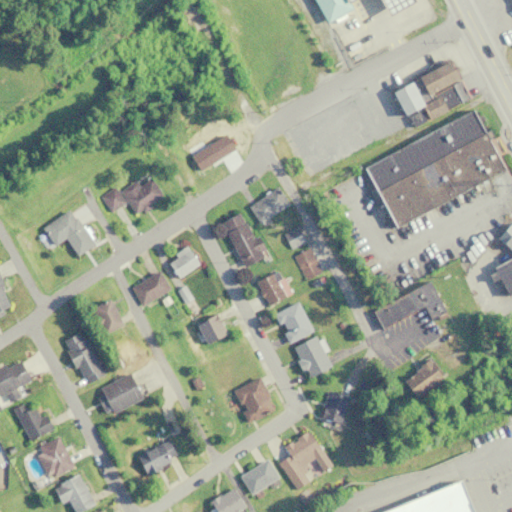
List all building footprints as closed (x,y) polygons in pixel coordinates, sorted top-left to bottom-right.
[(312,0),(344,0),(346,2),(349,7),(324,21),(312,0)] [(344,0),(404,0),(406,2),(381,16),(372,0),(349,0),(346,2),(344,0)] [(406,77),(416,96),(454,76),(444,57),(406,77)] [(454,76),(465,96),(427,116),(416,96),(454,76)] [(360,167),(391,225),(502,165),(470,107),(360,167)] [(160,194),(146,174),(117,194),(111,185),(96,196),(108,213),(124,201),(133,214),(160,194)] [(246,206),(258,223),(286,203),(274,185),(246,206)] [(62,239),(74,255),(92,242),(66,208),(40,228),(53,246),(62,239)] [(239,266),(262,256),(241,211),(219,221),(239,266)] [(286,249),(303,241),(296,226),(279,234),(286,249)] [(500,229),(511,239),(511,250),(508,253),(492,237),(500,229)] [(195,266),(184,245),(162,257),(173,278),(195,266)] [(301,279),(319,273),(309,249),(292,255),(301,279)] [(488,264),(508,253),(511,250),(511,287),(504,292),(488,264)] [(263,305),(288,293),(275,268),(251,280),(263,305)] [(166,288),(155,270),(127,287),(138,305),(166,288)] [(368,308),(378,327),(418,305),(425,319),(444,309),(426,276),(368,308)] [(0,313),(11,308),(0,286),(0,313)] [(107,334),(122,319),(101,297),(86,313),(107,334)] [(310,329),(295,300),(270,313),(285,342),(310,329)] [(202,343),(223,332),(212,313),(192,324),(202,343)] [(84,383),(101,371),(73,330),(56,342),(84,383)] [(314,334),(288,346),(302,376),(328,364),(314,334)] [(396,377),(412,399),(444,377),(429,354),(396,377)] [(0,393),(27,380),(16,357),(0,364),(0,393)] [(136,400),(126,374),(91,388),(101,414),(136,400)] [(228,390),(246,422),(272,407),(254,375),(228,390)] [(337,423),(345,395),(323,389),(315,417),(337,423)] [(11,413),(24,440),(49,429),(36,401),(11,413)] [(308,433),(272,456),(294,489),(329,465),(308,433)] [(44,478),(69,465),(54,436),(29,449),(44,478)] [(169,458),(159,441),(131,456),(141,474),(169,458)] [(235,475),(248,494),(275,476),(262,457),(235,475)] [(73,511),(91,500),(71,472),(49,488),(58,502),(61,500),(68,511),(73,511)] [(380,511),(458,481),(470,511),(380,511)] [(231,511),(241,506),(229,487),(206,502),(211,511),(231,511)]
